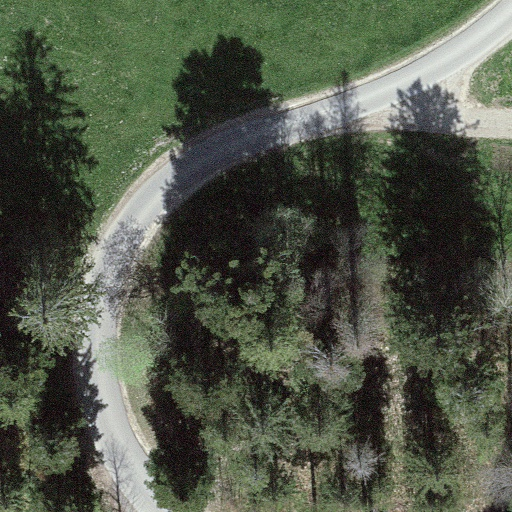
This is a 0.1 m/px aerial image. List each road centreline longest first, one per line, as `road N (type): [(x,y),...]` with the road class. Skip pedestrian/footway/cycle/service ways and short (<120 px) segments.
road 1 (track): [(163,511),(118,428),(109,363),(118,290),(159,223),(222,182),(453,85),(511,37)]
road 2 (track): [(26,0),(306,147),(511,151)]
